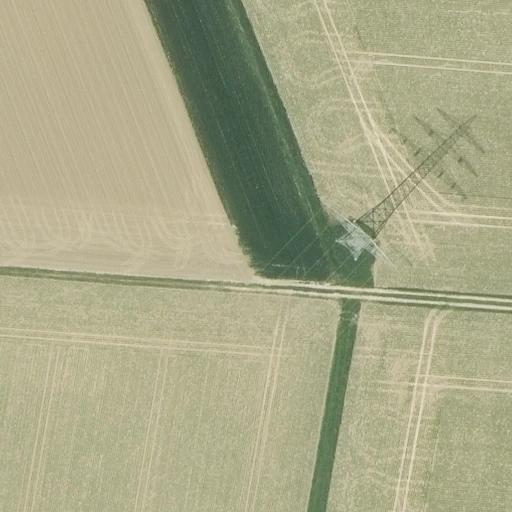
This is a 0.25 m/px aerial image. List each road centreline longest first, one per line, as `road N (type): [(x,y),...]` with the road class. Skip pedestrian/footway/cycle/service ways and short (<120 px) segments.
road 1 (track): [(0,279),(360,310)]
road 2 (track): [(511,322),(360,310),(323,511)]
road 3 (track): [(238,0),(360,310)]
